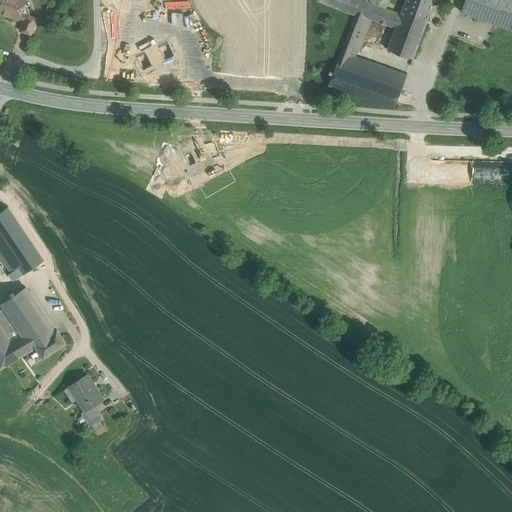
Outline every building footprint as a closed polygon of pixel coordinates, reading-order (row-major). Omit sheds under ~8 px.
[(25,0),(0,0),(0,11),(19,19),(19,18),(24,6),(25,0)] [(360,0),(317,0),(355,15),(360,0)] [(360,0),(355,15),(337,63),(344,65),(349,53),(351,48),(354,49),(366,17),(395,28),(387,49),(410,57),(413,58),(427,20),(402,10),(401,14),(386,8),(389,0),(360,0)] [(434,0),(405,0),(402,10),(427,20),(434,0)] [(511,24),(511,0),(465,0),(462,11),(510,29),(511,24)] [(24,6),(19,18),(24,19),(26,14),(29,15),(30,13),(27,7),(24,6)] [(29,15),(26,14),(24,19),(20,30),(31,34),(37,18),(29,15)] [(407,74),(349,53),(344,65),(402,86),(407,74)] [(344,65),(337,63),(329,85),(394,109),(402,86),(344,65)] [(416,184),(511,183),(511,153),(502,154),(502,161),(508,161),(508,167),(473,167),(473,163),(416,163),(416,184)] [(44,260),(8,207),(0,212),(0,238),(6,247),(0,250),(0,256),(11,272),(19,267),(24,273),(44,260)] [(19,267),(11,272),(9,274),(14,280),(24,273),(19,267)] [(52,326),(26,287),(1,303),(4,307),(22,334),(10,341),(0,325),(0,368),(33,349),(32,347),(35,345),(31,340),(52,326)] [(22,334),(4,307),(0,310),(0,325),(10,341),(22,334)] [(52,326),(31,340),(35,345),(38,350),(43,358),(66,343),(57,329),(55,331),(52,326)] [(43,358),(38,350),(31,355),(36,363),(43,358)] [(87,374),(69,386),(77,399),(85,410),(85,411),(93,406),(104,399),(87,374)] [(77,399),(69,386),(64,389),(64,390),(72,402),(77,399)] [(93,406),(85,411),(85,410),(81,413),(87,422),(99,414),(93,406)]
